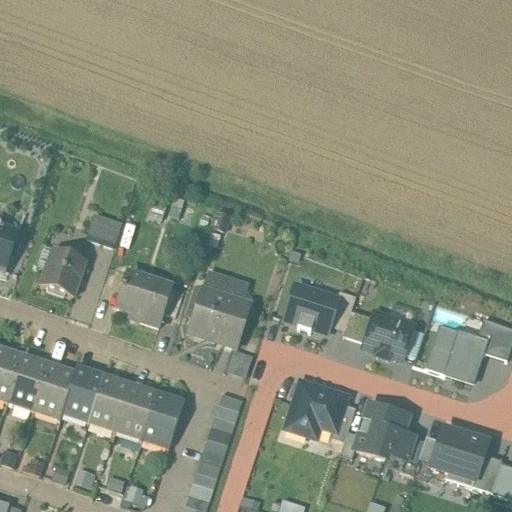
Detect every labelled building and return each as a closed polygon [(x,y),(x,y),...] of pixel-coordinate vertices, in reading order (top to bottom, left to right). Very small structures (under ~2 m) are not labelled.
[(169,202),(155,197),(147,219),(162,224),(169,202)] [(231,220),(215,214),(210,230),(226,235),(231,220)] [(122,227),(94,218),(86,242),(114,252),(122,227)] [(0,228),(0,276),(4,277),(18,235),(0,228)] [(84,265),(53,254),(40,290),(71,301),(84,265)] [(171,291),(128,277),(123,291),(122,291),(115,311),(142,319),(140,324),(158,331),(171,291)] [(339,301),(293,285),(280,323),(327,339),(339,301)] [(249,311),(201,295),(188,335),(236,351),(249,311)] [(376,316),(365,350),(400,362),(412,328),(376,316)] [(488,345),(438,328),(423,373),(472,390),(488,345)] [(217,352),(213,371),(246,378),(250,359),(217,352)] [(0,353),(0,399),(6,402),(4,407),(5,408),(21,358),(20,358),(20,360),(0,353)] [(21,358),(5,408),(13,410),(14,404),(32,410),(31,416),(32,416),(47,368),(22,360),(22,359),(21,358)] [(74,377),(47,368),(32,416),(39,419),(41,413),(59,419),(57,424),(58,425),(60,419),(74,377)] [(103,380),(77,372),(78,370),(76,370),(74,377),(60,419),(68,421),(70,416),(88,422),(86,427),(87,428),(103,380)] [(129,389),(103,380),(87,428),(94,430),(96,424),(114,430),(112,436),(114,436),(129,389)] [(346,400),(300,386),(285,432),(308,439),(312,427),(334,434),(335,435),(344,408),(346,400)] [(156,397),(129,389),(114,436),(121,439),(123,433),(141,439),(139,444),(140,445),(156,397)] [(169,401),(156,397),(140,445),(148,447),(149,442),(167,447),(165,453),(167,454),(183,404),(170,400),(169,401)] [(242,404),(221,397),(217,408),(238,415),(242,404)] [(238,415),(217,408),(213,419),(235,426),(238,415)] [(355,412),(344,408),(335,435),(334,434),(332,442),(345,446),(348,435),(355,412)] [(407,421),(369,408),(359,439),(354,454),(401,469),(403,470),(413,442),(401,438),(407,421)] [(235,426),(213,419),(210,430),(231,437),(235,426)] [(231,437),(210,430),(206,442),(227,448),(231,437)] [(486,447),(443,432),(439,445),(432,468),(430,471),(447,476),(444,483),(472,492),(472,491),(482,460),(486,447)] [(354,454),(359,439),(348,435),(345,446),(340,459),(351,463),(354,454)] [(432,468),(439,445),(426,441),(424,446),(419,464),(432,468)] [(227,448),(206,442),(203,453),(224,460),(227,448)] [(424,446),(413,442),(403,470),(401,469),(399,476),(413,480),(419,464),(424,446)] [(224,460),(203,453),(199,464),(220,471),(224,460)] [(43,465),(24,459),(21,470),(39,476),(43,465)] [(501,466),(482,460),(472,491),(491,497),(501,466)] [(220,471),(199,464),(195,475),(216,482),(220,471)] [(70,470),(59,467),(57,472),(51,470),(48,481),(65,487),(70,470)] [(511,504),(511,471),(501,468),(491,497),(511,504)] [(95,477),(79,473),(75,488),(90,492),(95,477)] [(216,482),(195,475),(192,487),(213,493),(216,482)] [(213,493),(192,487),(188,498),(209,505),(213,493)] [(141,508),(142,490),(122,488),(121,506),(141,508)] [(206,511),(209,505),(188,498),(184,509),(194,511),(206,511)] [(277,511),(301,511),(302,507),(279,503),(277,511)]
